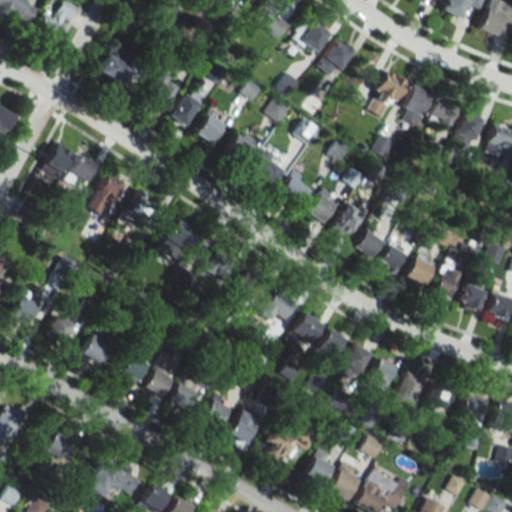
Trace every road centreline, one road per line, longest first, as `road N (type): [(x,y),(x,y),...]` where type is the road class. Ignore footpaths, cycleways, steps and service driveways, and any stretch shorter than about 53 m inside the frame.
road 1 (residential): [(511,367),(432,341),(357,304),(200,191),(0,64)]
road 2 (residential): [(0,357),(278,511)]
road 3 (residential): [(0,185),(102,0)]
road 4 (residential): [(511,85),(429,52),(346,0)]
